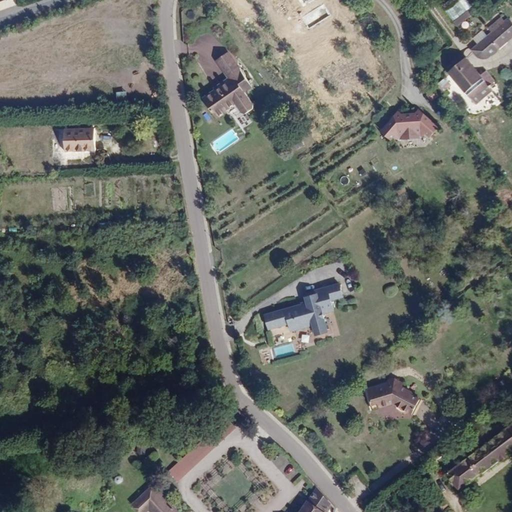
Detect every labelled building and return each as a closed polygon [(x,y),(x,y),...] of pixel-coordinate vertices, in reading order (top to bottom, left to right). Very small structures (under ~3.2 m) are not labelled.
[(465,0),(451,0),(442,7),(453,22),(472,7),(465,0)] [(478,44),(489,57),(511,36),(511,24),(508,20),(505,22),(501,16),(487,28),(492,33),(478,44)] [(487,57),(489,57),(478,44),(472,50),(477,56),(478,57),(480,58),(481,58),(483,59),(486,58),(487,57)] [(227,55),(217,62),(227,77),(237,70),(227,55)] [(449,72),(465,59),(462,55),(446,68),(449,72)] [(480,92),(484,96),(493,88),(490,85),(493,82),(485,72),(479,76),(465,59),(449,72),(472,99),(480,92)] [(229,82),(202,100),(215,119),(218,119),(225,114),(225,111),(237,103),(238,105),(247,99),(244,94),(251,88),(238,69),(237,70),(227,77),(226,77),(229,82)] [(449,88),(443,79),(437,84),(443,92),(449,88)] [(475,103),(484,96),(480,92),(472,99),(475,103)] [(413,116),(408,117),(403,117),(397,113),(381,133),(391,141),(395,135),(400,139),(421,137),(425,132),(431,136),(438,126),(418,111),(413,116)] [(100,112),(71,113),(72,135),(101,134),(100,112)] [(324,307),(336,304),(333,291),(298,300),(300,308),(295,309),(296,311),(258,320),(261,333),(282,328),(284,336),(306,330),(308,341),(319,338),(315,320),(326,317),(324,307)] [(412,414),(415,408),(420,399),(410,394),(411,392),(397,385),(396,383),(367,392),(371,406),(377,404),(378,408),(392,404),(395,406),(396,408),(397,409),(398,410),(399,412),(401,413),(403,413),(405,413),(407,413),(409,413),(412,414)] [(178,480),(235,427),(226,418),(169,471),(178,480)] [(457,490),(511,448),(511,425),(446,474),(457,490)] [(180,511),(159,487),(140,505),(146,511),(148,511),(153,507),(157,511),(180,511)] [(331,511),(315,500),(306,511),(331,511)]
